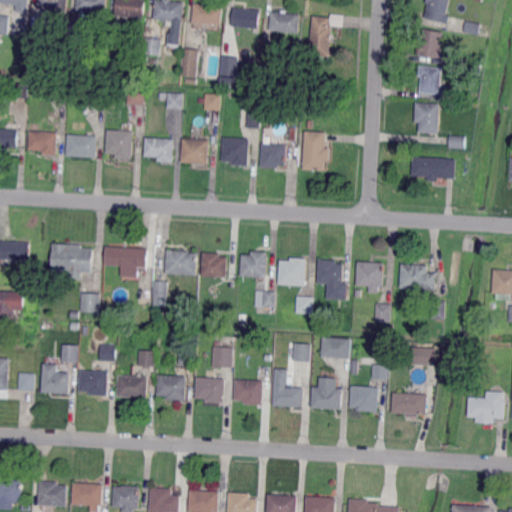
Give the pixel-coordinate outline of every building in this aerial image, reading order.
[(30,0),(29,14),(17,12),(18,5),(0,3),(0,0),(30,0)] [(69,0),(68,14),(58,13),(59,9),(54,8),(53,14),(43,13),(43,7),(38,7),(38,0),(69,0)] [(109,0),(108,12),(79,9),(80,0),(109,0)] [(147,0),(146,18),(118,15),(119,0),(147,0)] [(173,0),(173,1),(185,2),(183,22),(155,20),(155,18),(148,18),(149,7),(156,7),(157,0),(173,0)] [(451,23),(427,18),(431,3),(429,2),(429,0),(452,0),(449,15),(453,16),(451,23)] [(213,4),(226,6),(224,24),(195,21),(197,3),(204,4),(205,1),(213,2),(213,4)] [(261,28),(234,25),(236,7),(263,10),(261,28)] [(301,33),(273,30),(274,11),(303,14),(301,33)] [(9,35),(1,34),(0,41),(0,15),(10,17),(9,35)] [(332,56),(312,54),(316,15),(333,17),(332,25),(335,25),(332,56)] [(488,35),(467,31),(469,20),(490,24),(488,35)] [(85,38),(69,37),(70,21),(86,22),(85,38)] [(48,47),(30,45),(31,27),(50,29),(48,47)] [(442,57),(419,54),(422,38),(425,39),(427,28),(446,32),(442,57)] [(161,56),(145,54),(146,38),(163,40),(161,56)] [(198,77),(182,75),(184,49),(200,50),(198,77)] [(483,68),(469,66),(470,55),(484,56),(483,68)] [(230,68),(223,68),(224,60),(231,60),(230,68)] [(455,98),(446,97),(446,95),(422,93),(423,76),(421,76),(421,66),(444,68),(443,87),(456,88),(455,98)] [(28,83),(30,83),(29,98),(11,97),(12,82),(18,83),(18,77),(29,77),(28,83)] [(69,100),(52,99),(53,83),(70,84),(69,100)] [(108,102),(91,102),(92,85),(109,85),(108,102)] [(147,104),(130,104),(131,88),(148,89),(147,104)] [(186,109),(169,108),(170,92),(186,93),(186,109)] [(223,110),(208,109),(208,93),(224,94),(223,110)] [(441,133),(422,131),(423,122),(418,121),(419,102),(443,104),(441,133)] [(263,112),(262,128),(249,127),(241,127),(241,111),(250,112),(250,111),(263,112)] [(16,129),(21,129),(20,147),(11,147),(10,151),(0,150),(0,128),(9,129),(9,120),(16,120),(16,129)] [(135,159),(118,158),(119,153),(109,152),(110,129),(137,131),(135,159)] [(332,161),(328,161),(327,170),(306,169),(308,130),(329,131),(328,147),(333,148),(332,161)] [(59,155),(45,154),(45,150),(31,149),(32,131),(60,132),(59,155)] [(99,157),(69,155),(71,134),(100,136),(99,157)] [(467,148),(452,147),(452,135),(468,136),(467,148)] [(176,162),(160,161),(161,156),(147,156),(148,137),(177,139),(176,162)] [(251,165),(235,165),(235,161),(225,161),(227,137),(253,139),(251,165)] [(211,163),(185,162),(186,138),(212,140),(211,163)] [(288,164),(281,164),(281,167),(264,166),(265,143),(289,144),(288,164)] [(458,178),(441,177),(441,180),(430,180),(431,176),(415,175),(416,156),(459,159),(458,178)] [(32,261),(1,258),(1,263),(0,262),(0,240),(33,242),(32,261)] [(95,272),(85,272),(84,278),(72,277),(72,271),(55,270),(56,243),(85,245),(85,248),(96,248),(95,272)] [(149,267),(107,264),(108,246),(151,248),(149,267)] [(199,275),(169,273),(170,250),(192,251),(192,252),(200,253),(199,275)] [(269,277),(243,275),(245,254),(254,255),(254,251),(270,252),(269,277)] [(229,277),(204,276),(206,252),(223,253),(223,256),(230,257),(229,277)] [(308,285),(282,284),(283,260),(293,260),(293,257),(309,258),(308,285)] [(349,299),(330,299),(331,283),(321,283),(322,259),(340,260),(340,263),(346,263),(345,282),(350,282),(349,299)] [(386,286),(381,286),(381,292),(372,292),(373,285),(360,285),(361,261),(387,263),(386,286)] [(438,289),(403,287),(405,264),(431,265),(430,272),(439,273),(438,289)] [(511,300),(498,300),(498,294),(494,294),(495,270),(507,271),(507,268),(511,269),(511,300)] [(168,299),(164,299),(164,302),(158,302),(159,298),(154,298),(155,281),(169,282),(168,299)] [(25,310),(16,310),(16,319),(0,319),(0,290),(25,292),(25,310)] [(278,307),(259,306),(259,291),(278,291),(278,307)] [(100,313),(82,312),(83,294),(101,295),(100,313)] [(316,313),(299,312),(300,296),(317,297),(316,313)] [(447,318),(435,317),(436,300),(448,301),(447,318)] [(393,321),(379,321),(379,303),(394,304),(393,321)] [(128,336),(126,327),(131,326),(134,334),(128,336)] [(352,358),(323,357),(324,337),(353,338),(352,358)] [(311,360),(312,343),(295,342),(294,359),(311,360)] [(81,362),(65,361),(66,344),(82,345),(81,362)] [(119,360),(103,360),(104,344),(120,345),(119,360)] [(438,365),(412,363),(413,346),(439,348),(438,365)] [(234,368),(214,367),(215,347),(235,348),(234,368)] [(197,365),(182,364),(182,349),(198,349),(197,365)] [(158,366),(142,365),(142,350),(159,351),(158,366)] [(9,399),(0,398),(0,357),(11,358),(9,399)] [(313,376),(301,376),(302,360),(314,360),(313,376)] [(72,393),(45,392),(46,363),(61,364),(60,372),(73,372),(72,393)] [(391,379),(375,378),(376,364),(392,365),(391,379)] [(305,407),(276,405),(278,368),(291,369),(291,376),(296,376),(296,386),(306,387),(305,407)] [(110,395),(92,394),(92,391),(82,391),(84,370),(112,371),(110,395)] [(38,390),(22,389),(23,373),(39,373),(38,390)] [(150,397),(121,396),(122,375),(151,377),(150,397)] [(188,400),(170,399),(170,396),(160,395),(161,375),(189,376),(188,400)] [(227,402),(209,401),(209,398),(199,397),(200,377),(228,378),(227,402)] [(339,388),(346,388),(344,409),(315,407),(316,386),(321,387),(321,377),(339,378),(339,388)] [(265,404),(247,403),(247,400),(237,400),(238,379),(267,380),(265,404)] [(381,411),(360,410),(360,407),(354,407),(355,385),(382,387),(381,411)] [(506,400),(508,400),(506,419),(497,419),(496,424),(477,422),(478,418),(469,417),(471,397),(488,398),(489,390),(507,392),(506,400)] [(429,414),(395,412),(396,392),(430,394),(429,414)] [(24,502),(0,501),(0,478),(17,479),(17,480),(25,480),(24,502)] [(70,506),(42,505),(43,481),(61,482),(61,485),(71,485),(70,506)] [(105,506),(102,505),(102,511),(93,511),(94,505),(75,504),(77,482),(106,484),(105,506)] [(143,486),(142,508),(136,507),(136,511),(126,511),(126,507),(116,506),(118,486),(125,486),(125,485),(143,486)] [(182,511),(172,511),(153,511),(154,487),(175,489),(175,495),(183,495),(182,511)] [(221,511),(203,511),(192,511),(193,490),(222,492),(221,511)] [(260,511),(231,511),(232,492),(253,493),(253,498),(261,499),(260,511)] [(299,511),(270,511),(271,494),(300,495),(299,511)] [(337,511),(307,511),(308,497),(338,499),(337,511)] [(400,511),(351,511),(352,499),(371,500),(370,503),(381,504),(381,506),(401,507),(400,511)]
